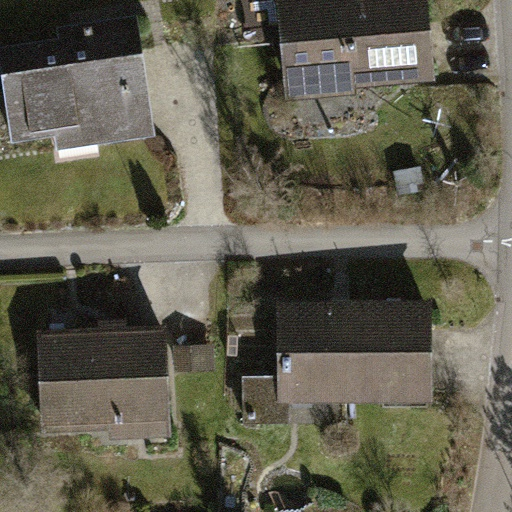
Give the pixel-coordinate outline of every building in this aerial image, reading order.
[(425,0),(283,0),(282,0),(289,80),(352,75),(352,80),(431,73),(425,0)] [(132,20),(84,26),(85,37),(2,49),(15,139),(98,127),(100,142),(154,134),(146,79),(140,80),(132,20)] [(421,291),(270,296),(273,373),(239,374),(241,429),(290,427),(289,404),(425,399),(421,291)] [(163,345),(35,349),(39,430),(109,427),(110,443),(167,440),(163,345)] [(210,348),(180,349),(181,369),(211,368),(210,348)]
